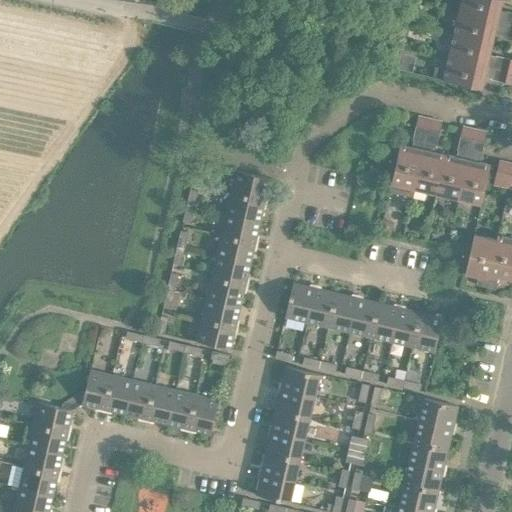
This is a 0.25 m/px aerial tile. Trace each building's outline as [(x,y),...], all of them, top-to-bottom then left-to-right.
[(459,0),(457,12),(511,24),(511,11),(506,11),(505,13),(499,12),(501,0),(459,0)] [(511,37),(511,24),(457,12),(452,34),(491,43),(494,31),(501,32),(500,35),(511,37)] [(495,58),(488,56),(491,43),(452,34),(447,56),(511,71),(511,58),(495,55),(495,58)] [(511,84),(511,71),(447,56),(442,79),(481,88),(484,75),(490,77),(490,79),(511,84)] [(332,68),(329,81),(343,84),(347,71),(332,68)] [(413,188),(429,118),(417,115),(412,139),(414,140),(413,147),(400,144),(389,191),(411,196),(413,188)] [(442,121),(429,118),(413,188),(435,193),(445,154),(432,151),(433,144),(436,145),(442,121)] [(435,193),(458,198),(474,128),(462,126),(456,150),(459,150),(457,157),(445,154),(435,193)] [(486,131),(474,128),(458,198),(480,204),(489,164),(476,161),(477,155),(480,155),(486,131)] [(504,187),(510,163),(499,160),(493,184),(504,187)] [(203,163),(196,161),(192,177),(199,179),(203,163)] [(235,170),(230,192),(264,200),(269,178),(235,170)] [(190,188),(186,204),(193,206),(197,190),(190,188)] [(259,221),(264,200),(230,192),(225,213),(259,221)] [(193,206),(186,204),(182,221),(189,222),(193,206)] [(254,242),(259,221),(225,213),(220,234),(254,242)] [(382,219),(379,230),(390,232),(393,221),(382,219)] [(180,230),(176,246),(183,248),(187,232),(180,230)] [(249,263),(254,242),(220,234),(215,255),(249,263)] [(475,284),(485,287),(496,239),(473,234),(464,273),(477,276),(475,284)] [(496,239),(485,287),(495,289),(498,276),(510,279),(511,271),(511,237),(497,234),(496,239)] [(183,248),(176,246),(173,263),(179,264),(183,248)] [(244,284),(245,284),(249,263),(215,255),(211,276),(244,284)] [(170,272),(167,288),(173,290),(177,274),(170,272)] [(211,276),(206,297),(240,305),(244,284),(211,276)] [(176,282),(174,289),(184,291),(186,285),(176,282)] [(284,316),(306,321),(314,287),(292,282),(284,316)] [(335,292),(314,287),(306,321),(327,326),(335,292)] [(173,290),(167,288),(163,305),(170,306),(173,290)] [(356,297),(335,292),(327,326),(348,331),(356,297)] [(206,297),(201,318),(235,326),(240,305),(206,297)] [(377,302),(356,297),(348,331),(369,336),(377,302)] [(369,336),(391,341),(398,307),(377,302),(369,336)] [(391,341),(412,346),(419,312),(398,307),(391,341)] [(434,351),(442,317),(419,312),(412,346),(434,351)] [(160,315),(157,332),(163,333),(167,317),(160,315)] [(235,326),(201,318),(196,341),(230,349),(235,326)] [(125,337),(141,341),(143,335),(127,331),(125,337)] [(158,345),(159,338),(143,335),(141,341),(158,345)] [(167,347),(183,351),(185,344),(169,341),(167,347)] [(183,351),(200,355),(201,348),(185,344),(183,351)] [(276,350),(275,357),(291,361),(293,354),(276,350)] [(227,361),(228,354),(212,351),(210,357),(227,361)] [(302,363),(318,367),(320,360),(304,357),(302,363)] [(320,360),(318,367),(334,371),(336,364),(320,360)] [(285,366),(280,388),(314,396),(319,373),(285,366)] [(344,373),(360,377),(362,370),(346,366),(344,373)] [(104,409),(111,375),(89,369),(84,392),(80,391),(71,397),(77,406),(81,403),(104,409)] [(378,374),(362,370),(360,377),(376,381),(378,374)] [(406,370),(404,380),(418,383),(420,373),(406,370)] [(133,379),(111,375),(104,409),(125,413),(133,379)] [(386,383),(402,387),(404,380),(388,376),(386,383)] [(154,384),(133,379),(125,413),(146,418),(154,384)] [(418,383),(404,380),(402,387),(419,390),(420,384),(418,383)] [(359,384),(352,382),(350,390),(357,391),(359,384)] [(364,401),(368,385),(362,383),(358,400),(364,401)] [(146,418),(167,423),(175,389),(154,384),(146,418)] [(377,404),(381,388),(374,386),(370,403),(377,404)] [(309,417),(314,396),(280,388),(275,409),(309,417)] [(167,423),(188,428),(196,394),(175,389),(167,423)] [(218,399),(196,394),(188,428),(210,433),(218,399)] [(72,409),(77,406),(71,397),(62,402),(61,407),(38,402),(33,424),(67,432),(72,409)] [(423,397),(418,420),(452,428),(457,405),(423,397)] [(270,430),(304,438),(309,417),(275,409),(270,430)] [(358,428),(362,412),(355,410),(352,427),(358,428)] [(371,431),(375,415),(368,413),(364,429),(371,431)] [(447,449),(452,428),(418,420),(413,441),(447,449)] [(62,453),(67,432),(33,424),(28,445),(62,453)] [(299,459),(304,438),(270,430),(265,451),(299,459)] [(351,435),(348,448),(356,450),(359,437),(351,435)] [(359,437),(356,450),(364,452),(367,439),(359,437)] [(442,470),(442,469),(447,449),(413,441),(408,462),(442,470)] [(57,474),(57,473),(62,453),(28,445),(23,466),(57,474)] [(345,461),(353,462),(356,450),(348,448),(345,461)] [(353,462),(362,464),(364,452),(356,450),(353,462)] [(265,451),(260,472),(294,480),(299,459),(265,451)] [(408,462),(403,483),(437,491),(442,470),(408,462)] [(52,495),(57,474),(23,466),(18,487),(52,495)] [(342,469),(338,485),(345,487),(348,470),(342,469)] [(289,502),(294,480),(260,472),(255,494),(289,502)] [(354,472),(351,488),(357,489),(361,473),(354,472)] [(403,483),(398,504),(432,511),(437,491),(403,483)] [(31,511),(48,511),(52,495),(18,487),(13,508),(31,511)] [(333,504),(332,511),(338,511),(342,497),(336,495),(333,504)] [(257,508),(259,501),(242,497),(241,504),(257,508)] [(351,511),(355,500),(348,498),(344,511),(351,511)]
